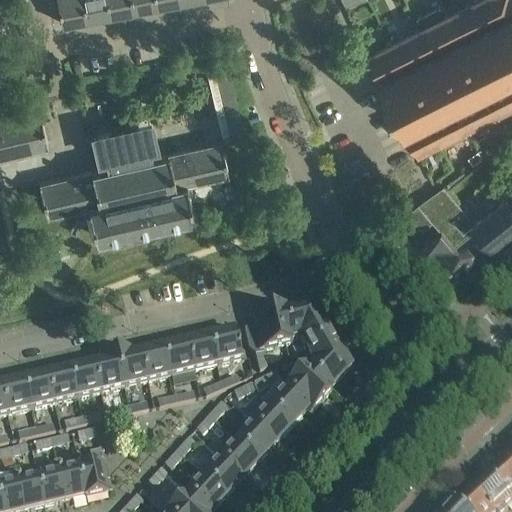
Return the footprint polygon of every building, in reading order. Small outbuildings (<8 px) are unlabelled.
[(86,19),(82,1),(81,0),(56,0),(61,24),(86,19)] [(81,0),(82,1),(86,19),(109,15),(106,0),(81,0)] [(106,0),(109,15),(133,10),(130,0),(106,0)] [(155,0),(130,0),(133,10),(157,6),(155,0)] [(416,153),(419,155),(421,149),(438,141),(441,147),(511,111),(511,0),(475,0),(450,12),(448,6),(445,7),(444,5),(440,4),(418,16),(416,20),(417,22),(415,23),(417,29),(393,41),(390,36),(386,38),(388,43),(372,51),(366,49),(365,53),(371,55),(417,147),(416,153)] [(244,137),(227,63),(226,61),(205,66),(223,142),(244,137)] [(0,154),(47,143),(38,104),(0,112),(0,154)] [(152,157),(150,147),(156,146),(150,120),(93,133),(99,159),(104,158),(106,168),(39,184),(46,215),(87,206),(95,237),(194,214),(187,183),(228,173),(221,141),(152,157)] [(511,145),(509,141),(501,147),(508,158),(511,155),(511,145)] [(478,151),(469,158),(473,164),(483,157),(478,151)] [(444,185),(436,191),(446,204),(455,198),(444,185)] [(472,224),(459,208),(448,218),(466,239),(477,230),(492,247),(501,239),(505,244),(511,238),(511,201),(507,195),(472,224)] [(427,198),(419,204),(430,218),(438,211),(427,198)] [(446,204),(442,208),(449,216),(461,205),(455,198),(446,204)] [(438,211),(430,218),(433,221),(437,226),(449,216),(442,208),(438,211)] [(455,248),(466,239),(448,218),(436,227),(441,232),(418,251),(430,265),(427,268),(437,281),(441,278),(450,290),(474,271),(455,248)] [(288,312),(285,312),(291,343),(298,341),(305,353),(334,336),(327,325),(325,326),(313,306),(288,312)] [(266,370),(262,352),(292,345),(291,343),(285,312),(284,310),(253,317),(256,328),(243,330),(248,350),(255,356),(259,373),(266,370)] [(241,363),(234,333),(210,338),(217,369),(241,363)] [(312,365),(308,370),(330,391),(350,369),(338,349),(340,348),(334,336),(305,353),(312,365)] [(194,374),(217,369),(210,338),(187,344),(194,374)] [(170,380),(194,374),(187,344),(163,349),(170,380)] [(170,380),(163,349),(140,354),(147,385),(170,380)] [(124,391),(147,385),(140,354),(131,356),(130,352),(115,355),(124,391)] [(100,396),(124,391),(115,355),(101,358),(102,363),(93,365),(100,396)] [(77,402),(100,396),(93,365),(70,371),(77,402)] [(330,391),(308,370),(306,368),(284,391),(307,412),(310,415),(331,393),(330,391)] [(54,407),(77,402),(70,371),(46,376),(54,407)] [(276,373),(253,384),(257,392),(279,380),(276,373)] [(54,407),(46,376),(23,381),(30,413),(54,407)] [(236,378),(219,385),(222,392),(239,385),(236,378)] [(0,388),(7,418),(30,413),(23,381),(0,386),(0,388)] [(222,392),(219,385),(203,392),(206,399),(222,392)] [(250,386),(234,394),(237,401),(253,393),(250,386)] [(284,391),(267,408),(290,430),(307,412),(284,391)] [(192,394),(175,398),(177,406),(194,402),(192,394)] [(159,410),(177,406),(175,398),(157,402),(159,410)] [(258,399),(243,415),(253,424),(276,445),(290,430),(267,408),(261,402),(258,399)] [(145,405),(128,409),(130,417),(147,413),(145,405)] [(209,417),(215,423),(226,411),(220,405),(209,417)] [(113,421),(130,417),(128,409),(111,413),(113,421)] [(99,416),(81,420),(83,428),(100,424),(99,416)] [(209,417),(196,432),(202,437),(215,423),(209,417)] [(83,428),(81,420),(64,424),(66,432),(83,428)] [(253,424),(236,442),(259,463),(276,445),(253,424)] [(52,427),(35,431),(36,439),(54,435),(52,427)] [(19,443),(36,439),(35,431),(18,435),(19,443)] [(94,431),(77,435),(79,443),(96,439),(94,431)] [(49,442),(51,450),(56,449),(68,446),(67,438),(49,442)] [(175,454),(181,460),(194,446),(188,440),(175,454)] [(49,442),(34,445),(36,453),(46,451),(51,450),(49,442)] [(242,482),(259,463),(236,442),(219,460),(242,482)] [(25,448),(8,452),(10,459),(15,458),(27,455),(25,448)] [(0,461),(5,460),(10,459),(8,452),(0,453),(0,461)] [(109,495),(99,452),(89,454),(92,467),(78,470),(85,501),(109,495)] [(170,472),(181,460),(175,454),(164,467),(170,472)] [(224,500),(242,482),(219,460),(201,478),(224,500)] [(59,462),(54,463),(64,504),(84,499),(78,470),(62,474),(59,462)] [(488,475),(511,500),(511,468),(506,462),(498,470),(496,468),(488,475)] [(52,476),(37,480),(43,509),(64,504),(54,463),(49,464),(52,476)] [(18,471),(13,472),(22,511),(28,511),(43,509),(37,480),(21,483),(18,471)] [(160,471),(148,484),(154,490),(166,476),(160,471)] [(0,488),(0,511),(22,511),(13,472),(8,473),(11,486),(0,488)] [(474,492),(492,511),(506,511),(504,510),(511,502),(511,500),(488,475),(480,482),(482,485),(474,492)] [(201,478),(185,495),(203,511),(213,511),(224,500),(201,478)] [(456,505),(463,511),(492,511),(474,492),(466,500),(464,497),(456,505)] [(203,511),(185,495),(169,511),(203,511)] [(123,511),(133,511),(141,504),(135,498),(123,511)]
